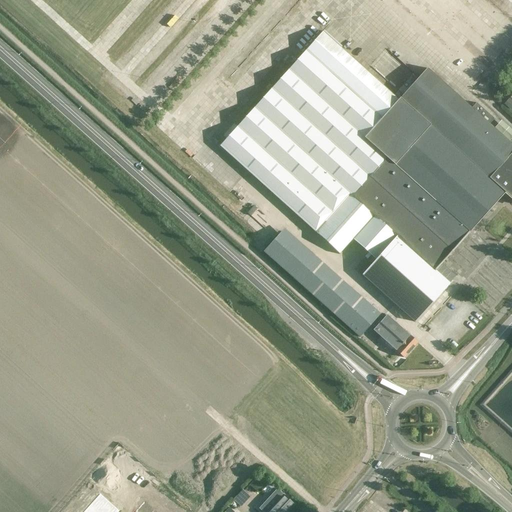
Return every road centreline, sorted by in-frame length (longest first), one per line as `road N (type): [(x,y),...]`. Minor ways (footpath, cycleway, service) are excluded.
road 1 (secondary): [(337,351),(0,51)]
road 2 (track): [(321,511),(209,410)]
